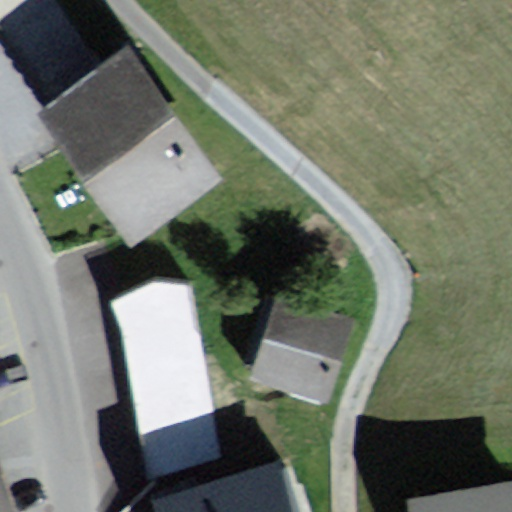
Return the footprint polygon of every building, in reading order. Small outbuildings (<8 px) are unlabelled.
[(243,166),(159,42),(62,107),(146,231),(243,166)] [(365,314),(285,287),(256,374),(336,400),(365,314)] [(0,511),(36,511),(10,435),(0,438),(0,511)] [(313,511),(300,460),(172,493),(176,511),(313,511)] [(511,511),(511,486),(435,495),(436,511),(511,511)]
